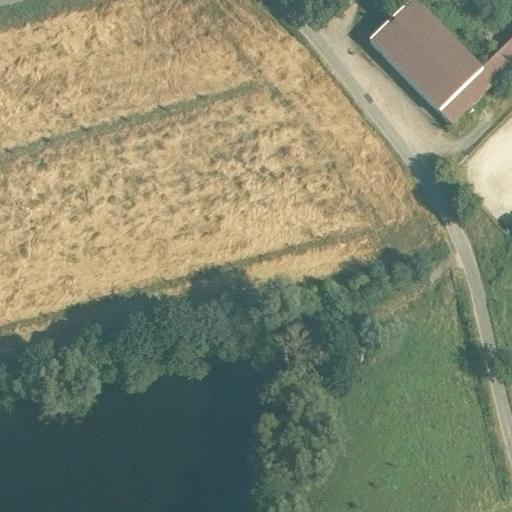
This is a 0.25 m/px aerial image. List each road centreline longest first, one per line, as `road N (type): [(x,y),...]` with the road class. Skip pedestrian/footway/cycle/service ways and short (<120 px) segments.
road 1 (unclassified): [(511,445),(463,251),(415,167),(273,0)]
road 2 (track): [(463,251),(349,344)]
